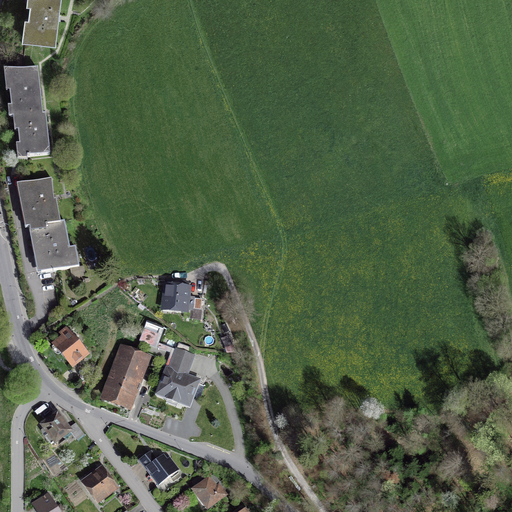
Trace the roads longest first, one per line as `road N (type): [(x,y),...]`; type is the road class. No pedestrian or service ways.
road 1 (unclassified): [(291,511),(238,468),(78,407)]
road 2 (unclassified): [(49,386),(24,354),(0,257)]
road 3 (residential): [(49,386),(26,409),(16,436),(16,511)]
road 4 (residential): [(78,407),(155,511)]
